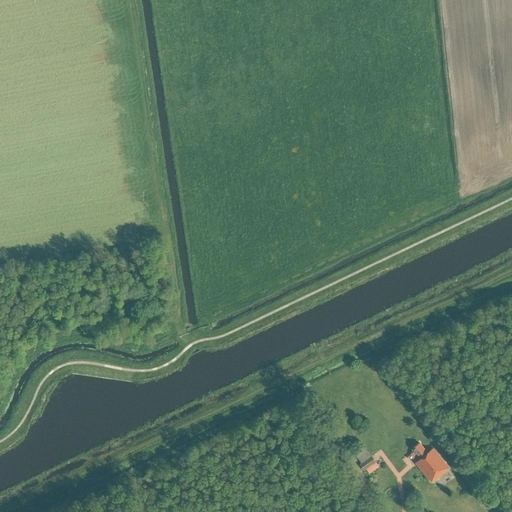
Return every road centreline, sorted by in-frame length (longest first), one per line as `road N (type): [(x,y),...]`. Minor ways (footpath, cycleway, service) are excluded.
road 1 (track): [(511,263),(0,506)]
road 2 (track): [(167,221),(134,0)]
